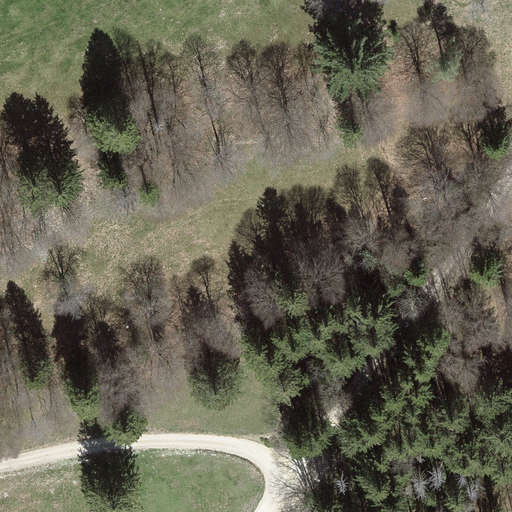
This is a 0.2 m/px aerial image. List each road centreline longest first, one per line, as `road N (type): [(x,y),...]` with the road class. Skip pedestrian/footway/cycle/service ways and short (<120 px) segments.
road 1 (track): [(271,511),(511,179)]
road 2 (track): [(296,479),(228,446),(118,448),(0,466)]
